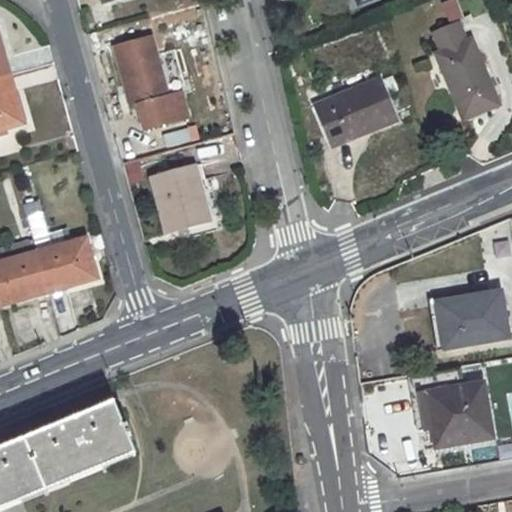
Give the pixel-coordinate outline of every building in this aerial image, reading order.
[(455,0),(450,0),(441,3),(449,24),(462,19),(455,0)] [(459,25),(435,35),(443,53),(466,43),(459,25)] [(152,39),(117,48),(134,108),(140,107),(147,130),(189,119),(182,95),(168,98),(152,39)] [(443,53),(437,56),(464,121),(499,107),(473,41),(466,43),(443,53)] [(4,60),(2,61),(6,77),(11,76),(6,59),(4,60)] [(11,76),(6,77),(11,96),(14,94),(17,94),(11,76)] [(6,77),(0,78),(0,132),(24,125),(14,94),(11,96),(6,77)] [(381,80),(315,107),(329,142),(343,136),(346,142),(398,120),(381,80)] [(165,149),(198,139),(194,126),(162,136),(165,149)] [(194,167),(152,179),(167,234),(210,222),(194,167)] [(41,239),(34,241),(50,294),(68,289),(68,287),(97,280),(86,239),(45,251),(41,239)] [(34,241),(27,242),(31,255),(7,261),(0,263),(0,301),(0,303),(1,306),(29,298),(29,300),(50,294),(34,241)] [(27,242),(3,249),(7,261),(31,255),(27,242)] [(466,301),(437,306),(445,350),(509,340),(501,293),(465,299),(466,301)] [(500,394),(511,391),(511,380),(498,383),(500,394)] [(484,384),(428,394),(438,448),(493,439),(484,384)] [(0,510),(136,454),(115,404),(77,420),(75,415),(46,427),(48,432),(40,435),(0,451),(0,510)] [(46,427),(38,430),(40,435),(48,432),(46,427)]
